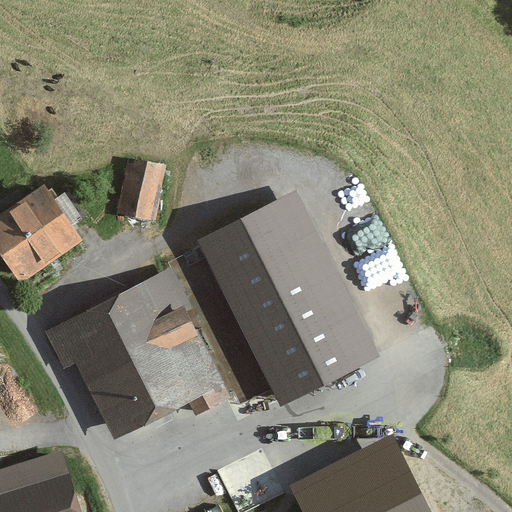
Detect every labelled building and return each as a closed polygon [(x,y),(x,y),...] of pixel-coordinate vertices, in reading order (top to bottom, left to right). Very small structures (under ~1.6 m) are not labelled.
[(162,164),(131,158),(121,209),(152,215),(162,164)] [(78,235),(43,185),(0,215),(0,243),(22,274),(78,235)] [(235,391),(240,400),(275,383),(281,396),(374,350),(295,192),(203,238),(211,253),(53,333),(67,360),(77,355),(114,429),(188,392),(197,410),(235,391)] [(427,511),(390,437),(297,483),(311,511),(427,511)] [(0,511),(73,511),(59,464),(0,481),(0,511)]
